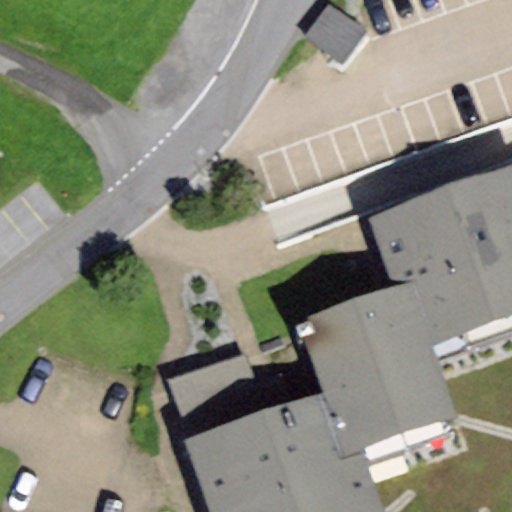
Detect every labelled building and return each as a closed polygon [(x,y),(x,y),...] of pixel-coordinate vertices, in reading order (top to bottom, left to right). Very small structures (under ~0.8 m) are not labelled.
[(358,35),(321,10),(301,39),(338,64),(358,35)] [(368,227),(392,293),(413,350),(511,314),(511,174),(452,196),(368,227)] [(281,331),(308,411),(332,472),(442,433),(413,350),(392,293),(372,299),(281,331)] [(332,472),(345,511),(511,511),(511,314),(413,350),(442,433),(332,472)] [(241,360),(165,387),(210,511),(345,511),(332,472),(308,411),(282,420),(265,426),(241,360)]
